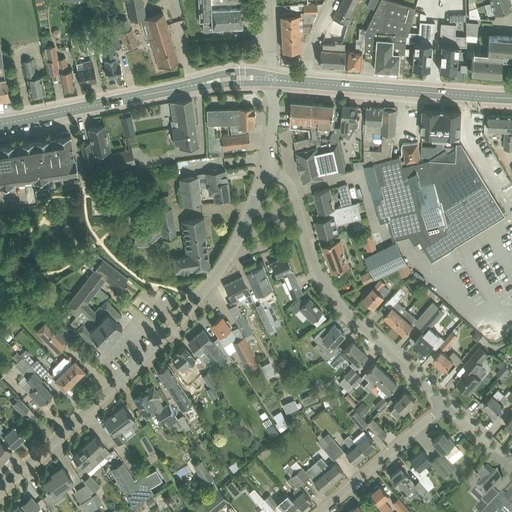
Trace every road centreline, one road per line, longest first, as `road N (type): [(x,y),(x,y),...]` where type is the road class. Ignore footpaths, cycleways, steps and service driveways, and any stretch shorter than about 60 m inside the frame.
road 1 (residential): [(0,492),(177,321),(231,254)]
road 2 (residential): [(444,406),(327,289),(305,230)]
road 3 (primary): [(511,97),(306,83)]
road 4 (primary): [(196,84),(0,124)]
road 5 (residential): [(320,511),(444,406)]
